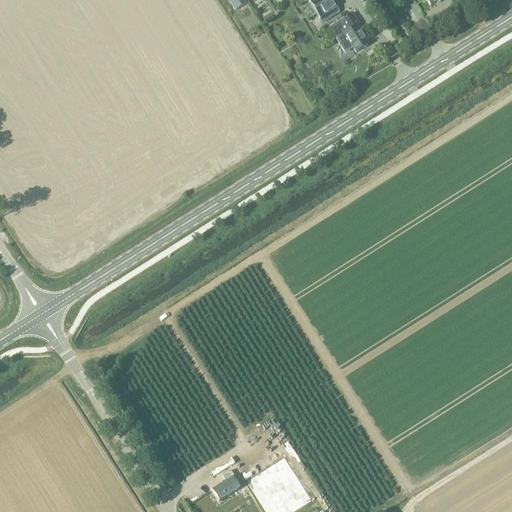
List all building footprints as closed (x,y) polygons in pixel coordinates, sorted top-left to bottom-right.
[(228,0),(235,11),(246,3),(243,0),(228,0)] [(319,19),(336,9),(329,0),(306,0),(307,0),(319,19)] [(351,30),(338,38),(342,44),(347,40),(355,54),(367,47),(356,27),(358,26),(352,15),(341,21),(345,20),(351,30)] [(262,438),(269,435),(270,437),(279,432),(274,422),(258,431),(262,438)] [(283,459),(246,482),(265,511),(292,511),(310,501),(283,459)] [(218,503),(239,490),(232,479),(234,478),(231,472),(221,475),(225,483),(211,492),(218,503)]
